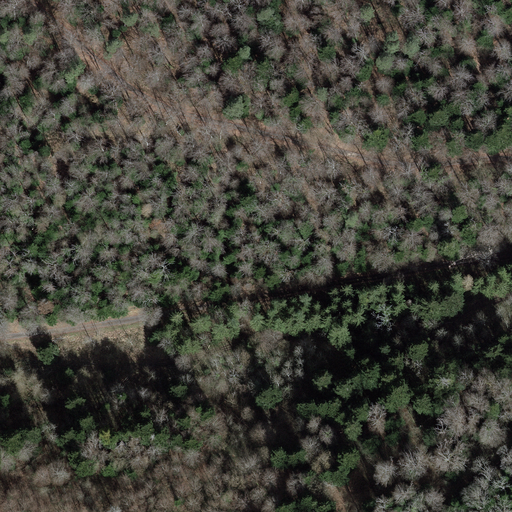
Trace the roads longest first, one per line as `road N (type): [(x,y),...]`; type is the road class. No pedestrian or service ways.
road 1 (track): [(31,0),(165,105),(387,163),(511,158)]
road 2 (track): [(511,247),(315,288),(0,337)]
